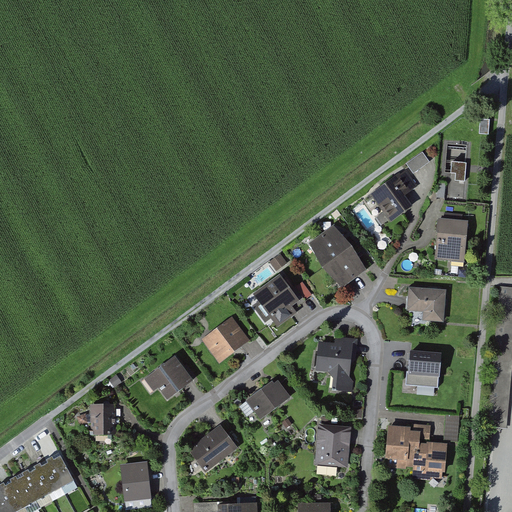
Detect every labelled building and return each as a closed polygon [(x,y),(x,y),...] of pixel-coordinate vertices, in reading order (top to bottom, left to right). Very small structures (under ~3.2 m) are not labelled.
[(489,122),(480,121),(479,136),(488,136),(489,122)] [(429,164),(422,154),(406,166),(413,175),(429,164)] [(465,165),(452,164),(451,173),(451,176),(455,176),(455,183),(463,183),(465,165)] [(405,171),(371,197),(391,224),(411,209),(403,198),(418,187),(405,171)] [(473,222),(445,220),(441,259),(469,262),(473,222)] [(333,230),(312,245),(324,271),(344,289),(354,282),(366,273),(355,259),(333,230)] [(279,278),(252,297),(257,304),(253,307),(264,324),(270,320),(276,330),(296,316),(292,309),(297,306),(304,301),(295,289),(289,293),(279,278)] [(302,284),(295,289),(304,301),(307,298),(311,296),(302,284)] [(511,365),(511,288),(501,288),(488,427),(506,429),(511,365)] [(445,293),(409,290),(408,303),(407,312),(423,313),(422,322),(443,324),(445,293)] [(249,343),(232,320),(203,341),(220,364),(245,345),(249,343)] [(316,373),(329,374),(333,381),(332,387),(337,393),(352,393),(352,382),(349,379),(351,366),(355,362),(356,354),(356,348),(357,341),(336,339),(335,339),(334,345),(328,345),(319,344),(316,373)] [(441,356),(410,354),(410,359),(409,375),(407,375),(406,387),(437,390),(438,381),(440,381),(441,356)] [(193,384),(174,358),(145,380),(154,392),(157,389),(167,403),(189,387),(193,384)] [(272,386),(271,384),(258,393),(245,402),(259,421),(289,400),(278,384),(273,387),(272,386)] [(115,406),(91,406),(92,435),(115,435),(115,415),(115,406)] [(458,418),(446,417),(445,422),(444,442),(456,443),(458,418)] [(397,430),(388,429),(386,460),(388,460),(388,468),(405,470),(405,467),(413,468),(414,452),(418,453),(419,447),(427,447),(427,445),(429,445),(431,428),(414,426),(413,431),(397,430)] [(237,451),(220,428),(216,431),(199,443),(188,451),(205,474),(237,451)] [(350,430),(318,428),(315,465),(347,468),(348,452),(349,438),(350,430)] [(445,475),(447,447),(429,445),(427,445),(427,447),(419,447),(418,453),(414,452),(413,468),(412,480),(433,482),(433,479),(442,480),(442,475),(445,475)] [(7,485),(21,511),(75,484),(60,456),(7,485)] [(143,466),(123,468),(127,503),(137,502),(138,506),(150,504),(148,488),(147,471),(143,471),(143,468),(143,466)] [(0,488),(0,511),(21,511),(7,485),(0,488)] [(217,503),(193,504),(194,511),(193,511),(217,511),(217,508),(217,503)]
